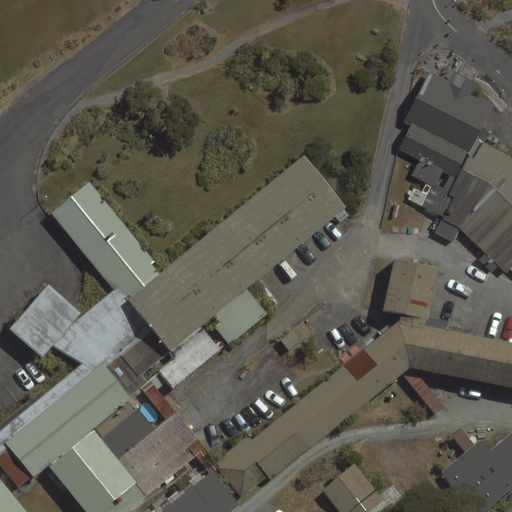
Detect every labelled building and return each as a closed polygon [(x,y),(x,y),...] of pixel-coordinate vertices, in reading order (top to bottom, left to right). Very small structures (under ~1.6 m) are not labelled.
[(404,200),(441,218),(477,145),(498,103),(478,93),(484,82),(460,70),(454,82),(434,71),(408,123),(415,126),(403,150),(424,160),(404,200)] [(511,178),(511,163),(477,145),(441,218),(463,230),(511,178)] [(304,157),(164,271),(129,300),(169,350),(197,327),(214,313),(244,288),(345,206),(304,157)] [(511,178),(463,230),(507,273),(511,268),(511,178)] [(89,182),(54,211),(129,300),(164,271),(89,182)] [(463,230),(441,218),(430,243),(448,250),(463,230)] [(395,259),(384,310),(425,319),(436,268),(395,259)] [(266,314),(244,288),(214,313),(221,322),(217,326),(231,343),(266,314)] [(129,300),(84,337),(125,386),(169,350),(129,300)] [(219,464),(244,495),(268,475),(271,479),(411,368),(511,385),(511,342),(398,322),(219,464)] [(311,333),(303,323),(279,342),(288,352),(311,333)] [(132,394),(125,386),(84,337),(76,327),(64,338),(83,361),(3,428),(47,466),(94,429),(132,394)] [(216,350),(197,327),(169,350),(174,355),(158,368),(173,386),(216,350)] [(159,426),(132,394),(94,429),(119,459),(159,426)] [(159,426),(119,459),(138,481),(149,495),(206,448),(176,412),(159,426)] [(0,430),(0,478),(13,494),(47,466),(3,428),(0,430)] [(94,429),(49,466),(87,511),(100,511),(138,481),(119,459),(94,429)] [(476,511),(481,511),(511,487),(511,433),(491,451),(482,440),(444,472),(476,511)] [(392,511),(395,510),(355,464),(323,491),(340,511),(392,511)] [(230,511),(240,505),(211,470),(160,511),(230,511)] [(0,511),(26,511),(0,479),(0,511)] [(138,481),(100,511),(128,511),(149,495),(138,481)]
